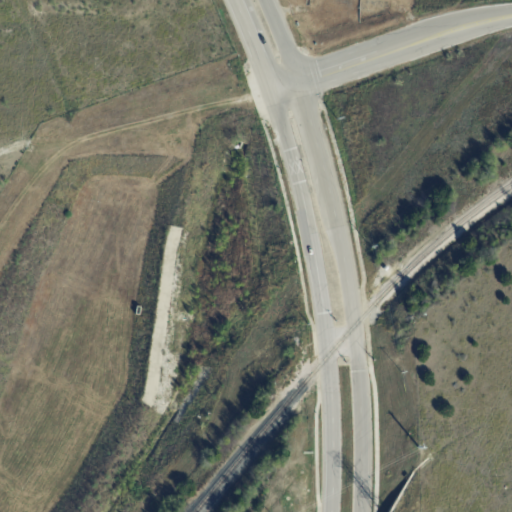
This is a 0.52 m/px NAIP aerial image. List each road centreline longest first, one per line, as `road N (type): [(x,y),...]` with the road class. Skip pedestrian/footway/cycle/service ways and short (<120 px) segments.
road 1 (secondary): [(273,89),(320,290),(326,511)]
road 2 (secondary): [(355,511),(352,327),(339,226)]
road 3 (secondary): [(301,79),(460,27)]
road 4 (secondary): [(339,226),(301,79)]
